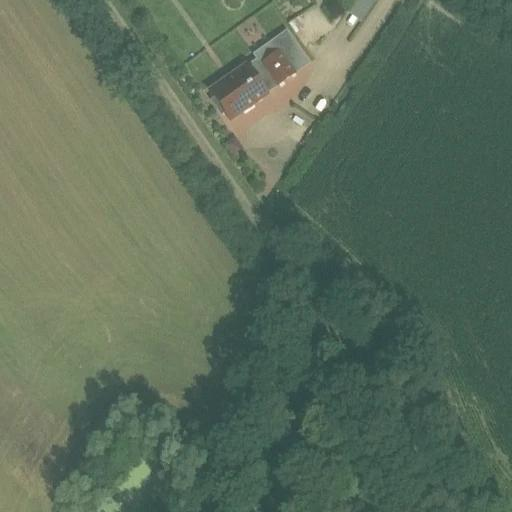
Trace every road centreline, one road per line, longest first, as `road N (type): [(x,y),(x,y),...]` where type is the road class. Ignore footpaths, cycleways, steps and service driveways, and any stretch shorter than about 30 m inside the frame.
road 1 (track): [(463,511),(272,224)]
road 2 (unclassified): [(272,224),(116,0)]
